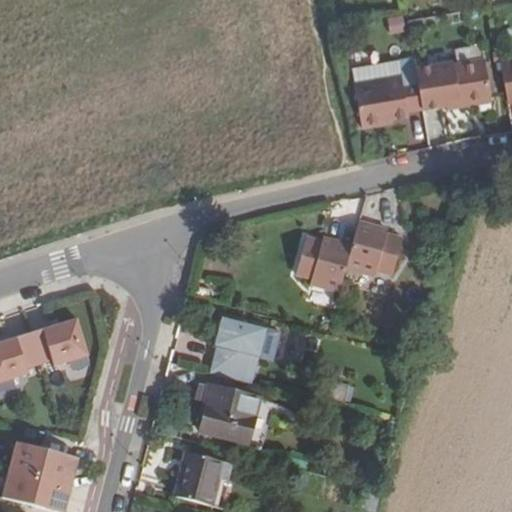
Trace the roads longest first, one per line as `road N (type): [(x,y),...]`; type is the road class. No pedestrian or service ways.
road 1 (residential): [(180,224),(511,151)]
road 2 (residential): [(180,224),(104,511)]
road 3 (residential): [(0,283),(180,224)]
